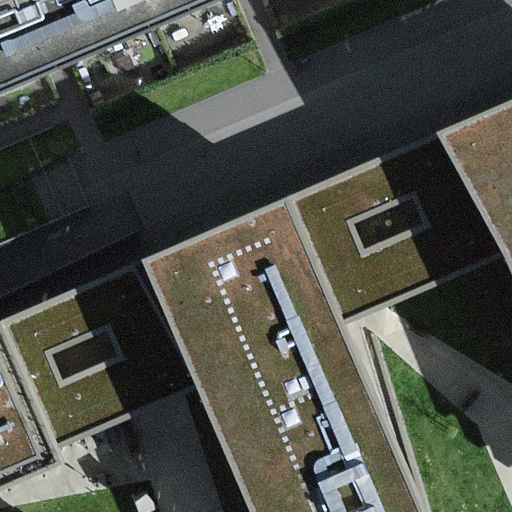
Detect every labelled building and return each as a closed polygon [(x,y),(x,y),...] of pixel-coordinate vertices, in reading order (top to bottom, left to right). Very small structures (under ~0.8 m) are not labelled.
[(0,0),(0,88),(62,64),(208,0),(0,0)] [(511,104),(440,136),(508,251),(511,261),(511,104)] [(288,199),(312,259),(343,319),(378,307),(508,251),(440,136),(308,189),(288,199)] [(288,199),(151,259),(196,385),(251,511),(417,511),(384,424),(343,319),(312,259),(288,199)] [(77,290),(3,329),(52,452),(146,408),(196,385),(151,259),(77,290)] [(0,473),(52,452),(3,329),(0,330),(0,473)]
